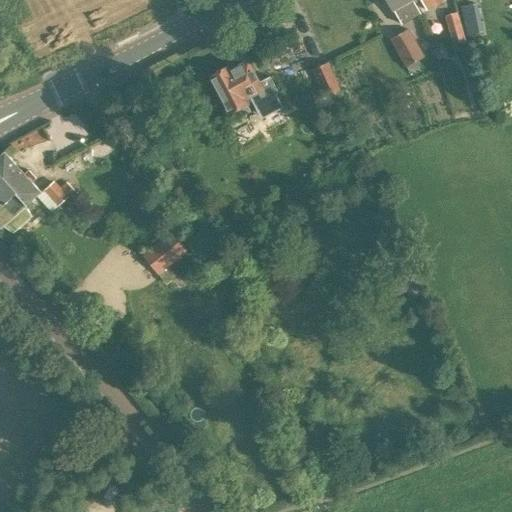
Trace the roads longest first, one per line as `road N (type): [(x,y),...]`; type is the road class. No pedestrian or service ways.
road 1 (tertiary): [(196,511),(142,427),(0,265)]
road 2 (tertiary): [(0,120),(189,24)]
